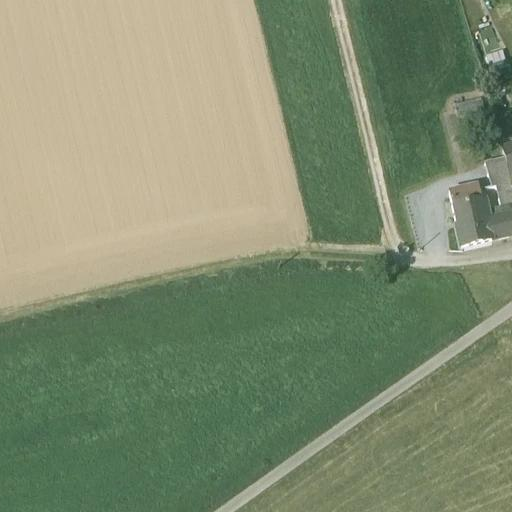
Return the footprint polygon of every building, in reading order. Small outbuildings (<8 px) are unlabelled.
[(511,176),(511,149),(502,152),(508,177),(511,176)] [(511,206),(511,192),(505,162),(484,167),(490,192),(495,191),(500,209),(511,206)] [(477,189),(448,196),(451,210),(480,204),(477,189)] [(480,204),(451,210),(461,250),(490,244),(485,225),(480,204)] [(511,218),(502,221),(506,240),(511,238),(511,218)] [(502,221),(485,225),(490,244),(506,240),(502,221)]
